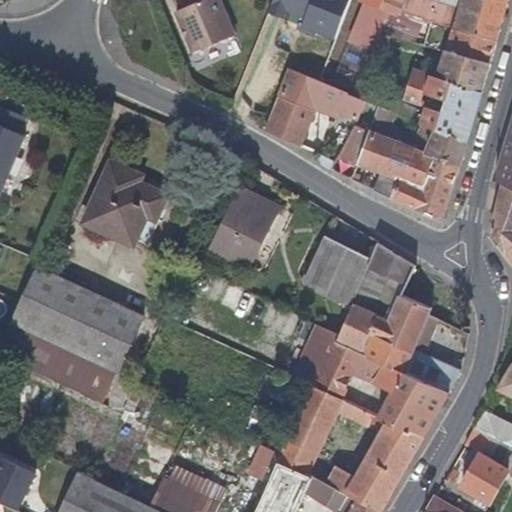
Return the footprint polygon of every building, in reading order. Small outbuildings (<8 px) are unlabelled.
[(218,0),(190,0),(175,7),(196,50),(234,32),(218,0)] [(309,0),(272,0),(270,6),(301,19),(309,0)] [(348,0),(311,0),(302,24),(333,37),(348,0)] [(459,0),(452,26),(494,39),(506,0),(459,0)] [(395,8),(386,5),(380,20),(398,27),(405,11),(395,8)] [(426,18),(438,22),(439,17),(428,13),(426,18)] [(436,27),(438,22),(426,18),(425,23),(436,27)] [(487,63),(494,39),(452,26),(444,49),(487,63)] [(487,63),(444,49),(441,54),(433,76),(478,93),(487,63)] [(408,66),(398,98),(413,104),(418,90),(424,73),(408,66)] [(433,76),(424,73),(418,90),(441,98),(436,112),(422,107),(417,123),(431,129),(463,140),(478,93),(433,76)] [(283,74),(274,97),(311,111),(315,102),(356,118),(362,103),(350,99),(283,74)] [(274,97),(264,124),(263,129),(297,144),(311,111),(274,97)] [(79,106),(74,116),(91,124),(96,113),(79,106)] [(0,185),(21,137),(14,135),(22,118),(0,108),(0,185)] [(376,108),(367,133),(382,139),(392,114),(376,108)] [(511,124),(496,181),(502,185),(511,189),(511,124)] [(422,154),(455,166),(463,140),(431,129),(422,154)] [(377,180),(372,190),(439,222),(455,166),(422,154),(382,139),(367,133),(356,163),(380,172),(377,180)] [(334,161),(317,152),(321,165),(330,169),(334,161)] [(334,161),(330,169),(372,190),(377,180),(334,161)] [(109,162),(82,220),(131,243),(146,211),(156,215),(164,197),(126,179),(130,171),(109,162)] [(511,189),(502,185),(490,237),(511,266),(511,189)] [(235,193),(205,252),(243,271),(273,212),(235,193)] [(366,267),(370,257),(322,239),(299,292),(346,312),(349,304),(366,267)] [(414,266),(376,243),(370,257),(366,267),(375,272),(382,260),(399,267),(391,283),(393,284),(395,280),(402,284),(405,285),(414,266)] [(58,268),(35,258),(32,266),(54,276),(58,268)] [(375,272),(366,267),(349,304),(384,320),(391,306),(384,302),(393,284),(391,283),(399,267),(382,260),(375,272)] [(16,301),(6,322),(115,369),(140,314),(54,276),(32,266),(16,301)] [(231,286),(223,303),(251,316),(258,299),(231,286)] [(349,304),(346,312),(334,339),(391,367),(401,345),(421,304),(397,294),(391,306),(384,320),(349,304)] [(267,303),(265,307),(291,318),(292,315),(267,303)] [(412,351),(428,315),(424,313),(426,307),(421,304),(401,345),(412,351)] [(291,318),(265,307),(251,338),(277,350),(287,327),(291,318)] [(292,315),(291,318),(311,329),(313,325),(292,315)] [(291,318),(287,327),(307,336),(311,329),(291,318)] [(6,322),(0,336),(0,355),(99,402),(115,369),(6,322)] [(307,336),(288,376),(308,385),(310,387),(334,339),(311,329),(307,336)] [(377,418),(421,439),(447,394),(402,372),(391,367),(334,339),(310,387),(334,398),(347,370),(374,383),(369,391),(387,401),(377,418)] [(391,367),(402,372),(412,351),(401,345),(391,367)] [(402,372),(447,394),(460,373),(412,351),(402,372)] [(511,365),(498,389),(511,395),(511,365)] [(337,399),(334,398),(310,387),(308,385),(280,445),(277,451),(273,459),(300,472),(331,412),(337,399)] [(366,425),(371,416),(337,399),(331,412),(364,427),(366,425)] [(511,423),(485,411),(475,427),(491,435),(511,444),(511,423)] [(355,499),(379,510),(421,439),(377,418),(376,418),(371,416),(366,425),(376,430),(352,473),(329,463),(320,482),(355,499)] [(511,460),(511,444),(491,435),(479,455),(507,469),(511,460)] [(248,511),(291,511),(308,476),(300,472),(273,459),(277,451),(258,443),(245,473),(254,477),(262,481),(248,511)] [(0,496),(28,510),(46,472),(0,449),(0,496)] [(507,469),(479,455),(460,487),(489,502),(507,469)] [(166,511),(147,503),(76,470),(61,499),(54,511),(166,511)] [(160,474),(147,503),(166,511),(212,511),(217,501),(160,474)] [(347,511),(355,499),(320,482),(308,476),(291,511),(347,511)] [(462,511),(434,496),(424,511),(462,511)] [(377,511),(379,510),(355,499),(347,511),(377,511)]
